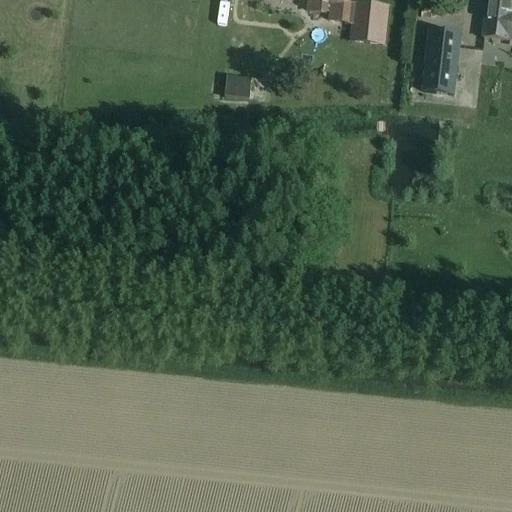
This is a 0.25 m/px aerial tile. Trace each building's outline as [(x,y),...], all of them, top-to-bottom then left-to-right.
[(309,0),(308,13),(327,15),(327,12),(330,13),(329,23),(350,25),(352,4),(347,4),(347,0),(309,0)] [(511,0),(488,0),(484,39),(510,42),(510,39),(511,39),(511,0)] [(354,4),(350,44),(385,47),(389,7),(354,4)] [(428,32),(421,94),(454,98),(461,36),(428,32)] [(227,78),(225,98),(249,101),(251,81),(227,78)]
